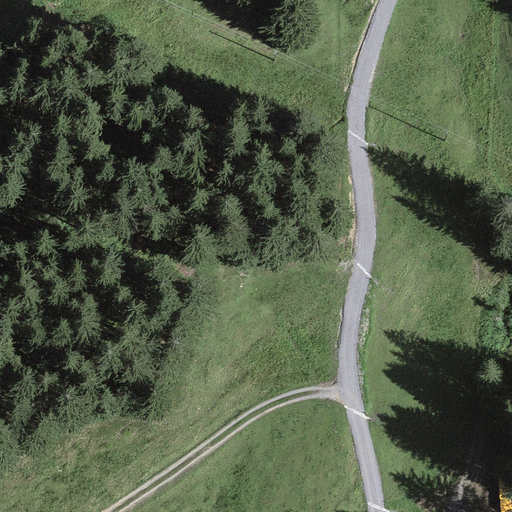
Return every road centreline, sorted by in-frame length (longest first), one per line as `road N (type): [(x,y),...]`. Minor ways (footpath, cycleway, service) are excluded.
road 1 (track): [(387,0),(359,91),(362,246),(347,349),(377,511)]
road 2 (track): [(111,511),(250,410),(348,382)]
